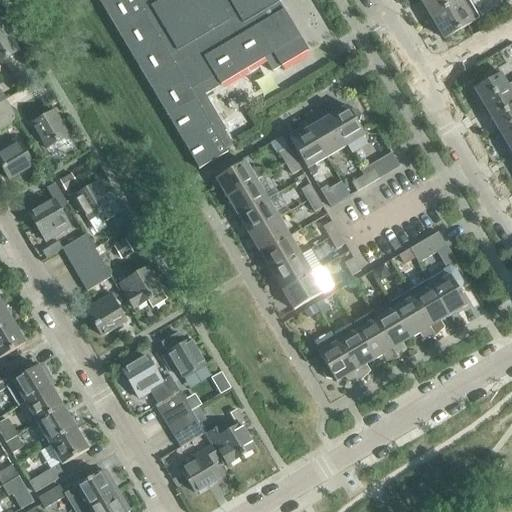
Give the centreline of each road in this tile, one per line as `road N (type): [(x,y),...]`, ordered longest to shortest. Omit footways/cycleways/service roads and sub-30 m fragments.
road 1 (residential): [(173,511),(0,219)]
road 2 (residential): [(251,511),(511,359)]
road 3 (residential): [(361,237),(475,170)]
